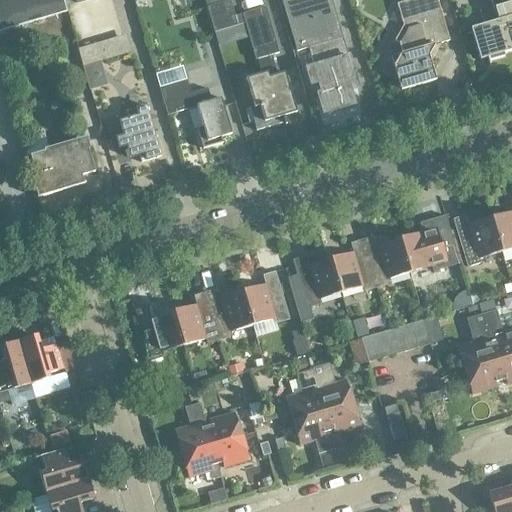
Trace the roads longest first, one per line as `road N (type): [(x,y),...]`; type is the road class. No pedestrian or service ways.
road 1 (residential): [(86,266),(511,135)]
road 2 (residential): [(155,511),(86,266)]
road 3 (residential): [(296,511),(446,468)]
